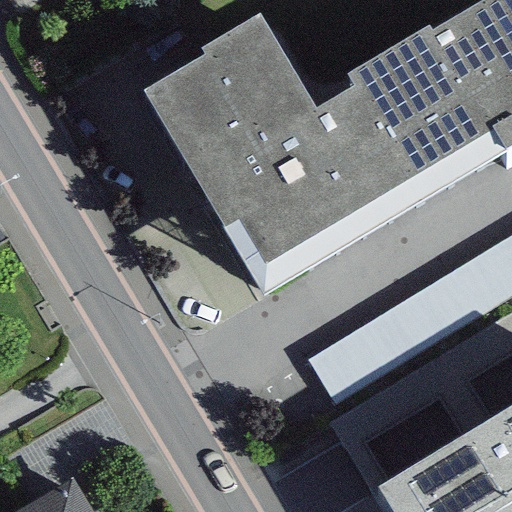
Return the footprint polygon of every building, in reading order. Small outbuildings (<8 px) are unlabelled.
[(203,82),(145,116),(224,251),(240,242),(268,288),(511,143),(511,6),(430,56),(427,52),(348,100),(355,111),(316,135),(258,39),(201,74),(203,82)] [(511,171),(511,143),(268,288),(240,242),(224,251),(264,319),(511,171)] [(511,238),(306,364),(334,410),(511,301),(511,238)] [(511,511),(511,426),(375,509),(376,511),(511,511)] [(86,511),(71,486),(28,511),(86,511)]
